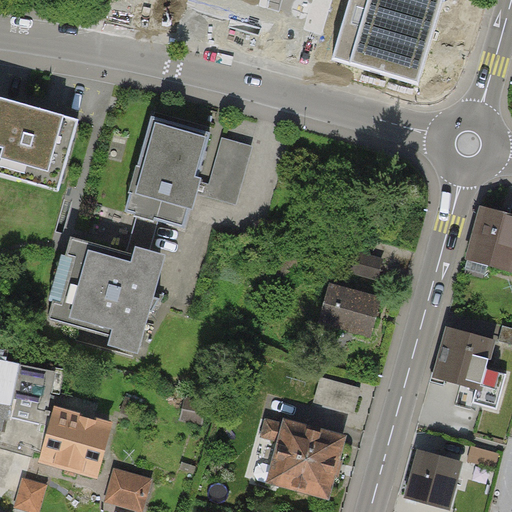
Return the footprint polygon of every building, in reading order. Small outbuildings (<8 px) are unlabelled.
[(443,0),(349,0),(332,63),(418,88),(443,0)] [(240,37),(244,13),(228,10),(223,33),(240,37)] [(0,178),(57,195),(76,127),(0,105),(0,178)] [(237,208),(252,148),(149,122),(125,217),(187,233),(196,197),(237,208)] [(511,277),(511,223),(482,216),(470,268),(511,277)] [(141,365),(166,264),(73,241),(51,331),(99,343),(96,354),(141,365)] [(387,265),(348,254),(342,274),(382,286),(387,265)] [(384,304),(327,288),(318,321),(374,337),(384,304)] [(478,404),(494,346),(449,334),(433,392),(478,404)] [(44,376),(0,367),(0,416),(34,423),(44,376)] [(317,399),(358,411),(365,384),(324,373),(317,399)] [(90,485),(107,430),(47,411),(30,466),(90,485)] [(327,503),(345,443),(276,422),(257,482),(327,503)] [(498,465),(502,452),(476,444),(472,457),(498,465)] [(447,511),(460,467),(418,455),(406,500),(447,511)] [(144,511),(152,480),(114,471),(106,503),(143,511),(144,511)] [(38,511),(46,487),(24,481),(17,508),(32,511),(38,511)]
